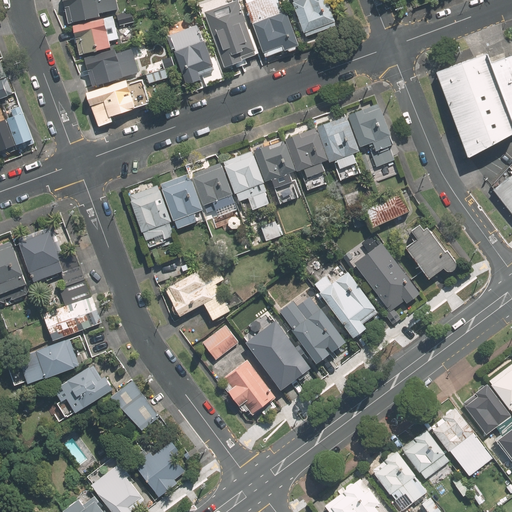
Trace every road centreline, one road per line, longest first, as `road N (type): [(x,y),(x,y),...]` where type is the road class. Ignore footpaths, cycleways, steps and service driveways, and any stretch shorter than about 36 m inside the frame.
road 1 (residential): [(254,485),(134,330),(76,163)]
road 2 (residential): [(76,163),(392,45)]
road 3 (secondary): [(511,293),(254,485)]
road 4 (residential): [(511,271),(434,161),(392,45)]
road 5 (residential): [(76,163),(19,0)]
road 6 (residential): [(392,45),(511,1)]
